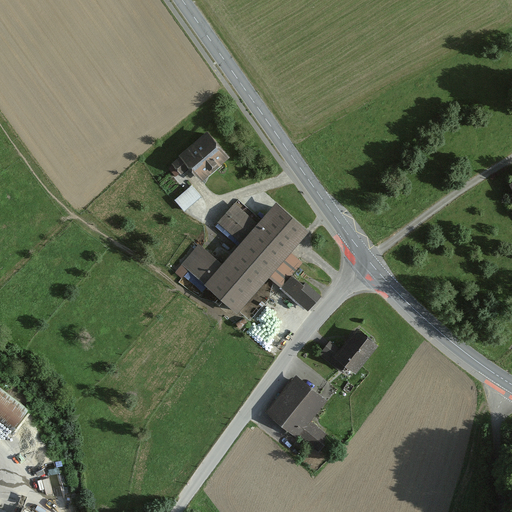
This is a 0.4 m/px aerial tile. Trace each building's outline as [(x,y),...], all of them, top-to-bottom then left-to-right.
[(228,159),(207,135),(181,157),(202,182),(228,159)] [(308,233),(276,205),(257,225),(235,206),(219,225),(243,246),(223,269),(199,248),(183,266),(239,314),(308,233)] [(297,273),(283,288),(308,311),(322,296),(297,273)] [(376,346),(356,331),(334,359),(354,375),(376,346)] [(326,403),(297,379),(269,414),(318,453),(330,439),(309,423),(326,403)] [(25,413),(0,393),(0,423),(11,432),(25,413)]
